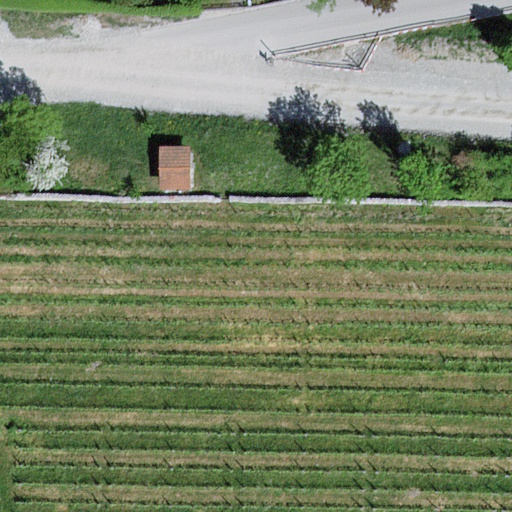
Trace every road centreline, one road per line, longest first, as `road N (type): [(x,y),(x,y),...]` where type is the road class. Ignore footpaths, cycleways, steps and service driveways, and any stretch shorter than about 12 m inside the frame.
road 1 (residential): [(63,71),(511,117)]
road 2 (residential): [(63,71),(430,0)]
